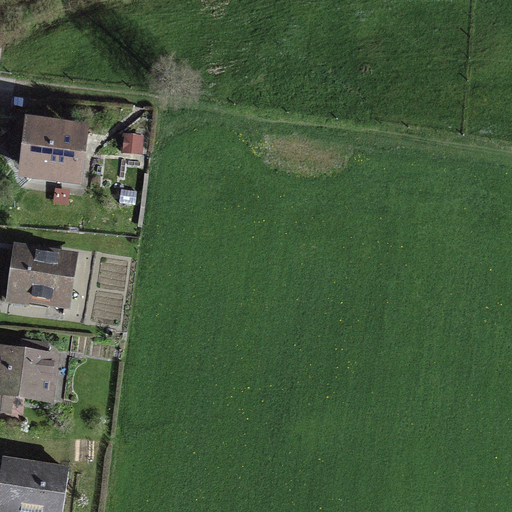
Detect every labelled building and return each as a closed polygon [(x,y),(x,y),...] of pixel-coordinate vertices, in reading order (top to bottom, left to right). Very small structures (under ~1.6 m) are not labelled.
[(0,120),(0,154),(4,155),(9,122),(0,120)] [(32,131),(27,171),(75,177),(80,137),(32,131)] [(141,138),(125,136),(123,153),(140,154),(141,138)] [(17,251),(10,303),(27,305),(28,299),(66,304),(73,259),(17,251)] [(0,412),(8,413),(11,394),(48,399),(54,359),(45,358),(47,345),(21,342),(20,355),(0,351),(0,412)] [(0,495),(4,496),(1,511),(62,511),(68,472),(3,463),(0,480),(0,495)]
